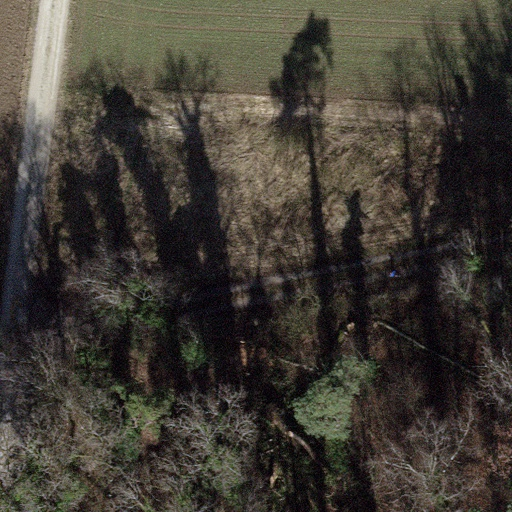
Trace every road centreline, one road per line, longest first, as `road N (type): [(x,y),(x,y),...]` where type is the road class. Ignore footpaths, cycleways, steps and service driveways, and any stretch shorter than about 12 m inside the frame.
road 1 (track): [(17,323),(511,252)]
road 2 (track): [(0,439),(52,0)]
